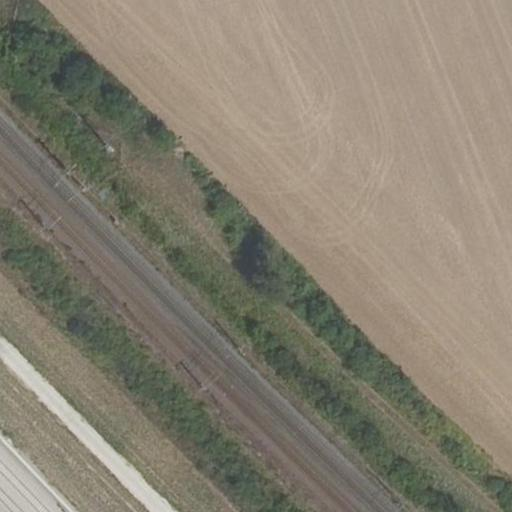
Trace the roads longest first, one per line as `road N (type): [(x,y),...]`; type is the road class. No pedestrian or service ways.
road 1 (track): [(157,187),(494,511)]
road 2 (track): [(0,338),(166,511)]
